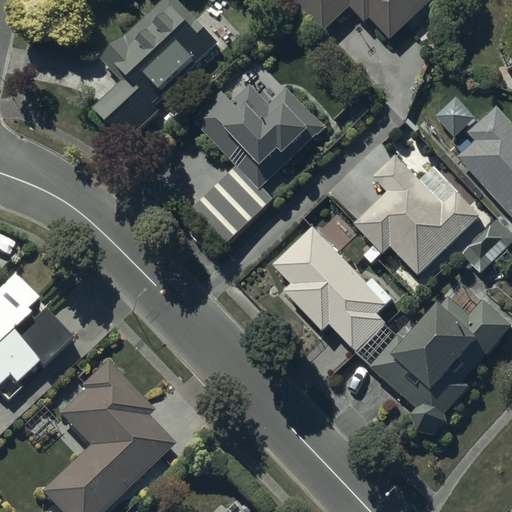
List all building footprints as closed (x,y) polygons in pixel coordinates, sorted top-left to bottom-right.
[(295,0),(291,4),(325,40),(352,14),(366,29),(371,25),(392,47),(441,0),(295,0)] [(172,1),(104,66),(126,89),(96,118),(129,153),(165,119),(158,112),(199,73),(197,71),(219,51),(172,1)] [(233,109),(225,100),(195,128),(239,175),(195,216),(228,251),(275,208),(262,194),(327,135),(290,97),(273,112),(253,91),(233,109)] [(459,102),(439,121),(456,140),(477,120),(459,102)] [(477,143),(459,159),(511,217),(511,123),(499,110),(470,136),(477,143)] [(389,200),(356,232),(375,251),(365,261),(373,269),(383,260),(385,262),(393,255),(420,283),(442,262),(444,264),(484,226),(458,198),(444,212),(436,203),(438,201),(426,189),(424,191),(398,164),(375,186),(389,200)] [(482,280),(511,248),(511,239),(499,226),(464,262),(482,280)] [(317,227),(275,267),(293,286),(286,293),(325,334),(333,326),(373,368),(372,370),(418,409),(412,416),(419,434),(437,438),(449,424),(448,415),(472,387),(468,383),(511,330),(511,326),(482,302),(471,315),(452,299),(413,346),(388,325),(389,323),(381,315),(396,299),(375,279),(370,284),(337,250),(342,245),(334,237),(330,241),(317,227)] [(38,311),(13,285),(0,297),(0,398),(8,407),(24,392),(20,388),(39,371),(42,374),(71,347),(45,319),(34,330),(26,322),(38,311)] [(108,370),(80,396),(85,401),(61,424),(90,455),(42,500),(53,511),(108,511),(174,451),(148,423),(153,418),(108,370)]
